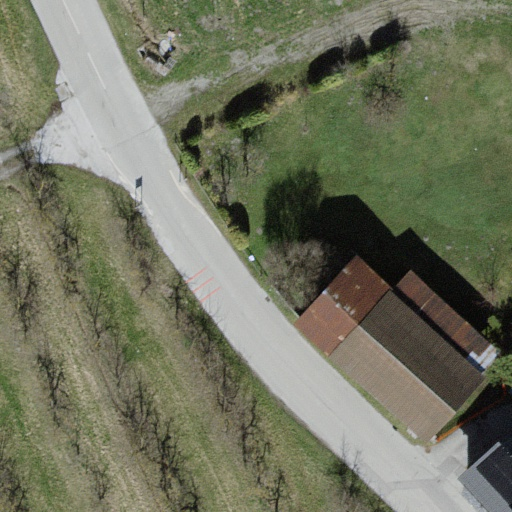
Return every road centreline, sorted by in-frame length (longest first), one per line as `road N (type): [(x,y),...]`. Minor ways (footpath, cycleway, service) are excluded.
road 1 (unclassified): [(424,511),(191,252),(64,0)]
road 2 (track): [(124,129),(319,48),(511,39)]
road 3 (track): [(124,129),(0,186)]
